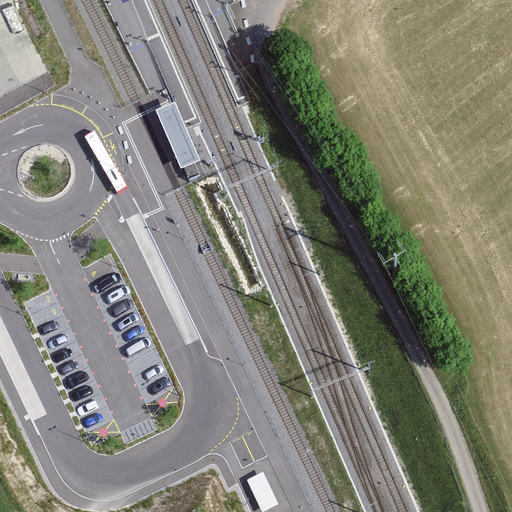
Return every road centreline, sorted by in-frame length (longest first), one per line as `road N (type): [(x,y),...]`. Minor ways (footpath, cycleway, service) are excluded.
road 1 (track): [(249,0),(271,79),(453,426),(481,511)]
road 2 (unclassified): [(0,209),(44,219),(78,210),(93,170),(87,148),(65,126)]
road 3 (unclassified): [(65,126),(85,70),(52,0)]
